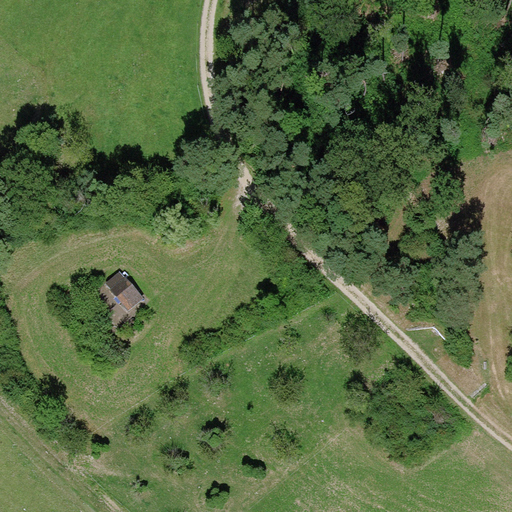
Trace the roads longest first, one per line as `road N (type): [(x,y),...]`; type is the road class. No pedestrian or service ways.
road 1 (track): [(511,446),(348,299),(242,178),(208,101),(209,0)]
road 2 (track): [(0,411),(102,511)]
